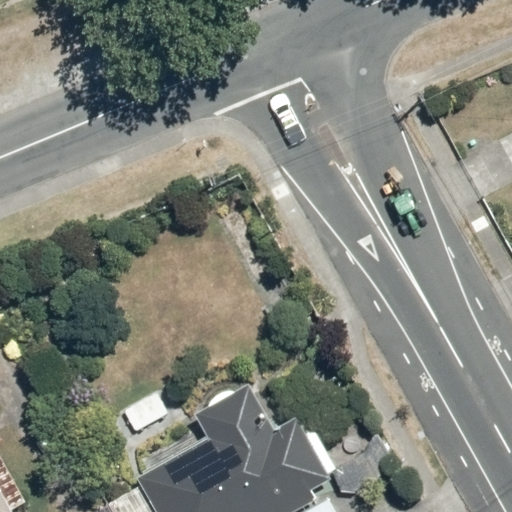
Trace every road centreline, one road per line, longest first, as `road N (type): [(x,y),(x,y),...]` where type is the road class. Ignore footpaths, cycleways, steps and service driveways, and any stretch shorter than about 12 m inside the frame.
road 1 (tertiary): [(511,461),(279,41)]
road 2 (tertiary): [(0,157),(279,41)]
